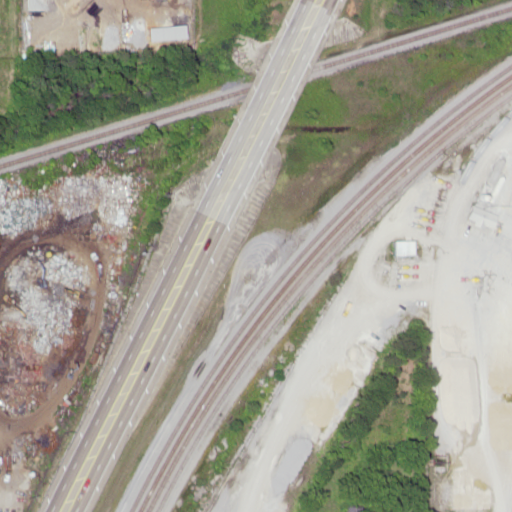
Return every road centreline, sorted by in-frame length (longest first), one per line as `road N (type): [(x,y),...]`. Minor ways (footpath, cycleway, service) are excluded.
road 1 (primary): [(60,511),(201,210)]
road 2 (primary): [(201,210),(302,0)]
